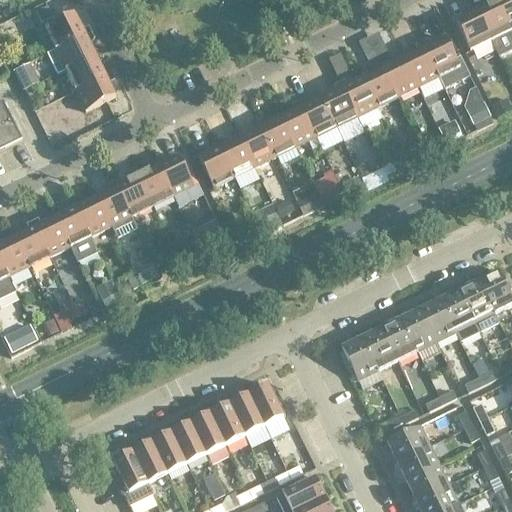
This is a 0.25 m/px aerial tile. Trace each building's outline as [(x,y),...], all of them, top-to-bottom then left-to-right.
[(511,32),(511,0),(502,0),(496,3),(511,33),(511,32)] [(511,33),(496,3),(482,10),(479,4),(473,7),(490,43),(511,33)] [(490,43),(473,7),(467,10),(470,16),(455,24),(469,54),(490,43)] [(47,9),(37,14),(42,24),(52,19),(47,9)] [(44,31),(55,52),(91,34),(88,28),(82,31),(74,16),(44,31)] [(94,40),(91,34),(55,52),(65,73),(95,58),(88,43),(94,40)] [(427,41),(421,44),(438,80),(444,91),(469,79),(460,59),(455,61),(445,40),(430,47),(427,41)] [(438,80),(421,44),(414,47),(418,53),(403,61),(418,90),(438,80)] [(102,72),(95,58),(65,73),(75,93),(111,75),(108,69),(102,72)] [(418,90),(403,61),(389,68),(386,61),(380,64),(397,100),(418,90)] [(30,64),(14,72),(23,92),(40,83),(30,64)] [(397,100),(380,64),(374,67),(377,73),(362,81),(377,110),(397,100)] [(114,81),(111,75),(75,93),(85,114),(115,99),(108,84),(114,81)] [(382,121),(377,110),(362,81),(348,88),(345,81),(339,84),(357,121),(362,131),(382,121)] [(357,121),(339,84),(333,87),(336,94),(321,101),(336,131),(357,121)] [(506,100),(492,107),(498,119),(511,112),(506,100)] [(336,131),(321,101),(307,108),(304,101),(298,104),(316,141),(336,131)] [(0,104),(0,128),(12,122),(3,103),(0,104)] [(316,141),(298,104),(292,107),(295,114),(280,121),(295,151),(316,141)] [(484,104),(467,113),(473,126),(491,117),(484,104)] [(295,151),(280,121),(266,128),(263,121),(257,124),(275,161),(295,151)] [(0,151),(21,141),(12,122),(0,128),(0,151)] [(454,123),(440,130),(445,141),(460,134),(454,123)] [(275,161),(257,124),(251,127),(254,134),(239,141),(254,171),(275,161)] [(254,171),(239,141),(225,148),(222,141),(216,144),(234,181),(254,171)] [(417,142),(408,147),(414,159),(423,155),(417,142)] [(234,181),(216,144),(210,147),(213,154),(198,161),(213,191),(234,181)] [(392,165),(381,170),(385,178),(405,168),(394,145),(384,150),(392,165)] [(160,160),(154,163),(172,199),(193,189),(179,159),(164,166),(160,160)] [(172,199),(154,163),(148,166),(152,172),(137,179),(152,209),(172,199)] [(358,178),(340,186),(347,201),(365,192),(358,178)] [(152,209),(137,179),(123,187),(120,180),(113,183),(131,219),(152,209)] [(131,219),(113,183),(107,186),(111,192),(96,199),(111,229),(131,219)] [(297,191),(291,194),(302,217),(323,207),(316,193),(302,200),(297,191)] [(111,229),(96,199),(82,207),(79,200),(73,203),(90,239),(111,229)] [(288,201),(274,208),(279,220),(294,212),(288,201)] [(90,239),(73,203),(66,206),(70,213),(55,220),(70,250),(90,239)] [(275,213),(255,223),(262,237),(282,227),(275,213)] [(70,250),(55,220),(41,227),(38,220),(32,223),(49,260),(70,250)] [(214,221),(196,230),(206,250),(224,241),(214,221)] [(49,260),(32,223),(26,226),(29,233),(14,240),(29,270),(49,260)] [(191,239),(176,246),(183,261),(198,254),(191,239)] [(29,270),(14,240),(0,246),(0,262),(8,280),(29,270)] [(0,283),(8,280),(0,262),(0,283)] [(149,269),(134,276),(140,289),(155,282),(149,269)] [(511,302),(498,274),(478,284),(494,316),(511,307),(511,302)] [(134,276),(126,280),(132,293),(140,289),(134,276)] [(499,327),(494,316),(478,284),(458,293),(479,336),(499,327)] [(479,336),(458,293),(439,303),(455,335),(460,346),(479,336)] [(116,296),(102,303),(108,317),(123,309),(116,296)] [(69,302),(61,306),(70,324),(78,320),(69,302)] [(80,302),(72,306),(79,319),(87,315),(80,302)] [(455,335),(439,303),(420,312),(436,345),(455,335)] [(436,345),(420,312),(400,322),(416,355),(436,345)] [(416,355),(400,322),(381,331),(397,364),(416,355)] [(51,323),(42,327),(48,339),(57,334),(51,323)] [(30,328),(20,333),(27,347),(37,342),(30,328)] [(397,364),(381,331),(361,341),(377,374),(397,364)] [(377,374),(361,341),(341,351),(342,353),(357,383),(377,374)] [(342,353),(337,355),(352,386),(357,383),(342,353)] [(511,373),(511,363),(502,369),(506,377),(511,373)] [(491,374),(477,381),(481,389),(495,382),(491,374)] [(481,389),(477,381),(464,388),(468,396),(481,389)] [(268,387),(248,397),(264,429),(284,419),(268,387)] [(452,393),(438,400),(442,408),(456,401),(452,393)] [(264,429),(248,397),(228,406),(244,438),(264,429)] [(442,408),(438,400),(425,407),(429,415),(442,408)] [(244,438),(228,406),(209,416),(225,448),(244,438)] [(480,407),(472,411),(479,424),(487,420),(480,407)] [(413,412),(400,419),(404,427),(417,420),(413,412)] [(472,428),(465,414),(457,418),(464,432),(472,428)] [(225,448),(209,416),(190,425),(206,457),(225,448)] [(404,427),(400,419),(386,426),(390,434),(404,427)] [(494,434),(487,420),(479,424),(486,438),(494,434)] [(206,457),(190,425),(170,435),(186,467),(206,457)] [(429,449),(419,428),(386,444),(396,465),(429,449)] [(478,441),(472,428),(464,432),(470,445),(478,441)] [(186,467),(170,435),(151,444),(167,476),(186,467)] [(167,476),(151,444),(132,454),(147,486),(167,476)] [(499,445),(491,449),(498,463),(506,459),(499,445)] [(439,468),(429,449),(396,465),(406,484),(439,468)] [(491,467),(484,453),(476,457),(483,470),(491,467)] [(153,497),(147,486),(132,454),(112,464),(124,489),(120,491),(128,509),(153,497)] [(511,473),(511,471),(506,459),(498,463),(505,477),(511,473)] [(497,480),(491,467),(483,470),(489,484),(497,480)] [(298,468),(286,474),(290,483),(302,477),(298,468)] [(448,488),(439,468),(406,484),(415,504),(448,488)] [(290,483),(286,474),(274,480),(278,489),(290,483)] [(213,478),(203,483),(213,503),(223,499),(213,478)] [(299,511),(324,500),(314,480),(274,499),(280,511),(299,511)] [(259,488),(247,494),(251,502),(263,496),(259,488)] [(447,511),(458,507),(448,488),(415,504),(419,511),(447,511)] [(510,505),(503,492),(495,496),(502,509),(510,505)] [(251,502),(247,494),(235,500),(239,508),(251,502)] [(330,511),(324,500),(299,511),(330,511)]
